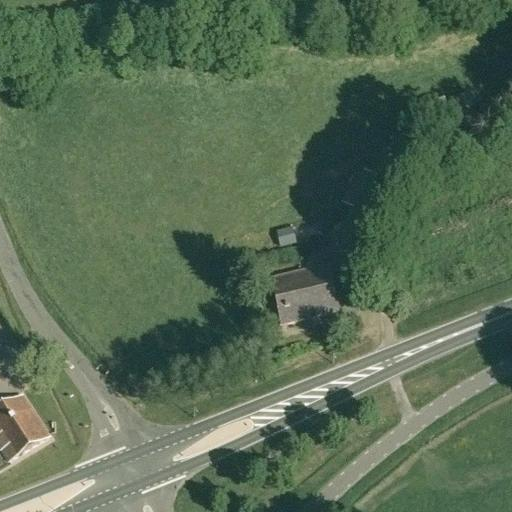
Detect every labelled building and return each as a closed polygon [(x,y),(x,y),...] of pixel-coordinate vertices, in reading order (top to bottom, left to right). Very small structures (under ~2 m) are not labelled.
[(471,94),(444,102),(408,115),(414,133),(450,120),(476,112),(473,101),(471,94)] [(420,155),(416,141),(383,153),(388,168),(420,155)] [(364,171),(350,191),(340,204),(372,228),(395,193),(364,171)] [(281,250),(296,246),(292,230),(276,234),(281,250)] [(330,266),(270,281),(281,330),(341,315),(330,266)] [(0,412),(0,449),(9,464),(49,440),(22,399),(0,412)]
